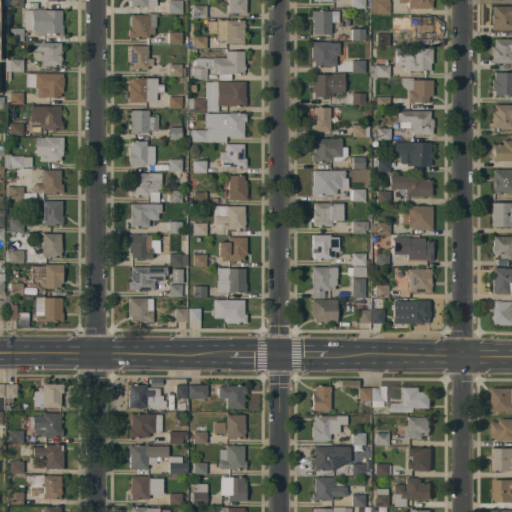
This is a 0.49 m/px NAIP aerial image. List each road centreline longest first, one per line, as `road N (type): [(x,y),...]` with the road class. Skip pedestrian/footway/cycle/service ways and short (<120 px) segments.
road 1 (residential): [(97,0),(91,511)]
road 2 (residential): [(279,0),(276,511)]
road 3 (residential): [(462,0),(464,511)]
road 4 (secondary): [(0,353),(232,356)]
road 5 (secondary): [(334,356),(511,357)]
